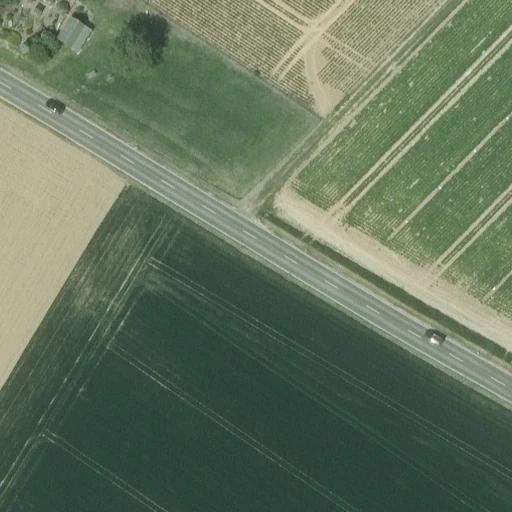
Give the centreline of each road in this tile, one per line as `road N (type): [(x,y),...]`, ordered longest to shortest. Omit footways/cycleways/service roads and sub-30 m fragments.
road 1 (secondary): [(511,389),(0,84)]
road 2 (track): [(234,226),(453,0)]
